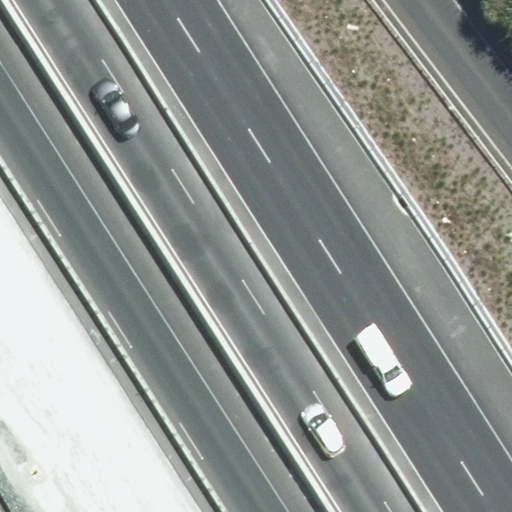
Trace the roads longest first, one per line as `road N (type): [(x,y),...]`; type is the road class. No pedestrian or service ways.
road 1 (motorway): [(146,0),(475,511)]
road 2 (motorway): [(277,511),(0,80)]
